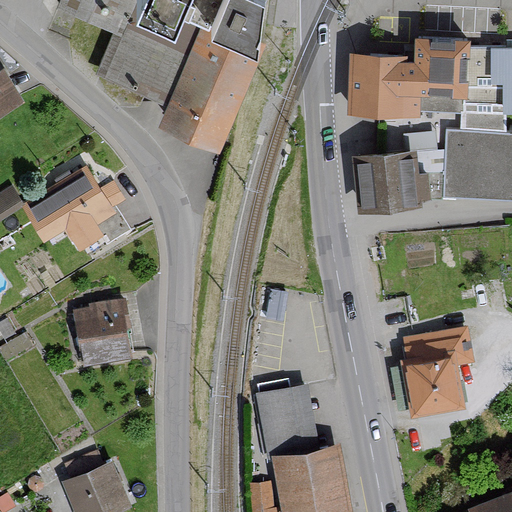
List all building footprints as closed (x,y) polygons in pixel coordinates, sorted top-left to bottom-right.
[(168,120),(220,141),(258,46),(259,0),(58,0),(58,3),(120,29),(101,73),(175,105),(168,120)] [(416,48),(357,47),(356,110),(464,111),(465,91),(480,91),(480,35),(416,34),(416,48)] [(511,46),(499,47),(499,80),(511,80),(511,109),(511,46)] [(0,118),(30,102),(11,67),(5,70),(0,61),(0,118)] [(511,131),(451,128),(448,196),(511,198),(511,131)] [(437,200),(431,143),(358,152),(365,209),(437,200)] [(120,209),(92,165),(27,205),(51,242),(71,230),(83,249),(112,230),(105,219),(120,209)] [(0,221),(23,206),(12,189),(0,197),(0,221)] [(380,287),(389,329),(415,323),(406,281),(380,287)] [(403,337),(419,416),(474,406),(466,362),(475,360),(463,300),(430,307),(434,331),(403,337)] [(130,301),(80,310),(91,365),(140,356),(130,301)] [(264,394),(308,387),(306,375),(262,382),(264,394)] [(318,445),(308,387),(264,394),(257,395),(269,471),(280,469),(286,511),(347,511),(347,510),(355,509),(343,441),(318,445)] [(117,458),(68,480),(82,511),(113,511),(137,501),(117,458)] [(277,511),(274,481),(251,484),(254,511),(277,511)] [(455,511),(511,511),(511,486),(459,506),(460,510),(455,511)]
